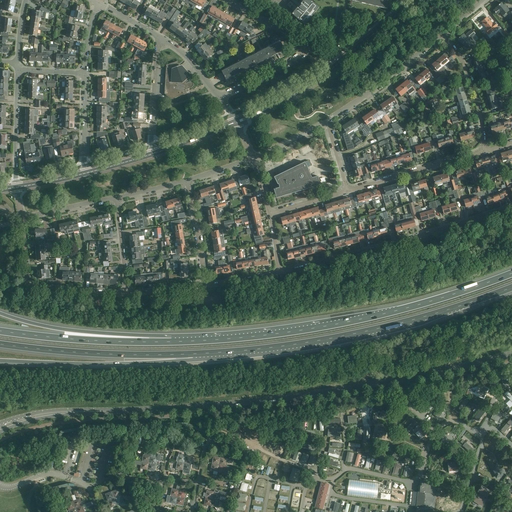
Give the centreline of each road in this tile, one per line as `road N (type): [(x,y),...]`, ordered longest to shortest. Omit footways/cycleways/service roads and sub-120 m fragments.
road 1 (primary): [(49,413),(248,403),(511,356)]
road 2 (motorway): [(511,272),(362,318),(171,341)]
road 3 (motorway): [(192,354),(365,331),(511,287)]
road 4 (residential): [(511,208),(280,272)]
road 5 (motorway): [(0,360),(105,364),(192,354)]
road 6 (motorway): [(0,343),(192,354)]
road 7 (motorway): [(171,341),(0,313)]
road 8 (motorway): [(171,341),(0,330)]
road 9 (residential): [(127,292),(35,288),(22,226)]
road 10 (residential): [(326,121),(442,34)]
road 11 (residential): [(347,190),(483,151)]
road 12 (residential): [(483,151),(474,91),(442,34)]
